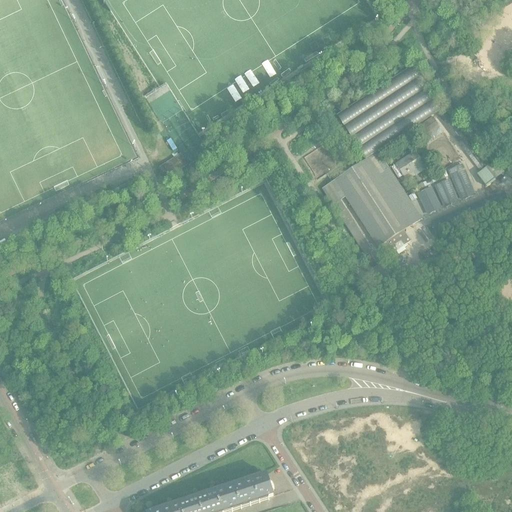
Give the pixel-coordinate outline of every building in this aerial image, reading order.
[(166,85),(146,98),(189,166),(209,153),(166,85)] [(488,170),(442,110),(438,113),(482,171),(476,175),(485,187),(495,180),(493,177),(499,172),(495,165),(488,170)] [(443,132),(436,122),(433,118),(413,131),(416,136),(423,146),(443,132)] [(429,157),(424,150),(421,152),(426,159),(429,157)] [(423,165),(415,152),(396,165),(393,167),(394,169),(393,170),(398,179),(403,176),(404,178),(423,165)] [(166,179),(188,165),(181,154),(159,168),(166,179)] [(421,220),(378,154),(372,158),(383,173),(379,175),(368,159),(355,167),(352,161),(337,170),(341,177),(323,189),(366,256),(379,248),(386,259),(394,253),(410,242),(403,231),(421,220)] [(448,176),(443,165),(438,168),(442,179),(448,176)] [(475,194),(462,165),(448,171),(461,201),(475,194)] [(417,191),(441,179),(437,170),(432,172),(435,178),(430,181),(430,180),(415,187),(417,191)] [(458,202),(449,180),(435,186),(444,208),(458,202)] [(441,209),(430,188),(428,186),(419,190),(421,193),(418,194),(428,215),(441,209)] [(436,235),(509,204),(504,191),(431,222),(436,235)] [(232,511),(251,506),(268,500),(269,500),(268,498),(273,497),(266,475),(261,477),(260,475),(151,511),(150,511),(232,511)]
